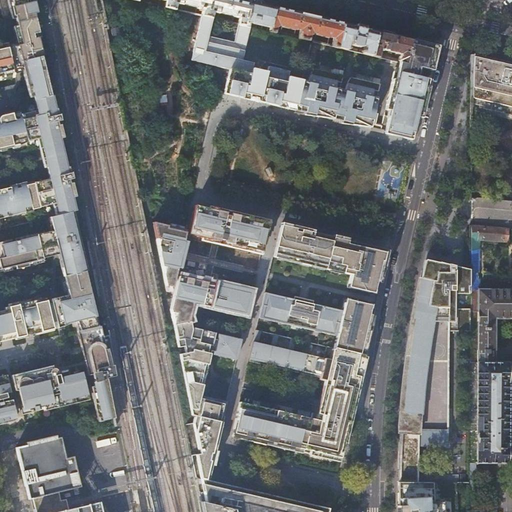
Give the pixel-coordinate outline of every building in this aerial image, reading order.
[(10,0),(16,23),(37,18),(32,0),(10,0)] [(241,0),(165,0),(167,1),(166,7),(177,9),(178,4),(184,5),(185,4),(198,7),(198,8),(201,9),(200,11),(203,11),(202,16),(213,18),(215,12),(220,14),(221,13),(234,16),(234,17),(240,18),(238,24),(245,26),(250,2),(241,0)] [(268,6),(250,2),(245,26),(250,27),(251,23),(257,24),(256,28),(270,32),(275,8),(268,6)] [(309,16),(275,8),(270,32),(276,33),(278,25),(282,26),(282,27),(296,31),(296,30),(301,31),(300,35),(292,34),(291,37),(310,41),(312,33),(316,34),(316,35),(329,38),(330,37),(334,38),(332,47),(338,48),(343,24),(309,16)] [(252,101),(259,103),(267,71),(252,68),(254,62),(243,59),(250,27),(245,26),(238,24),(234,41),(209,36),(213,18),(202,16),(193,52),(198,53),(196,62),(211,65),(211,62),(225,65),(224,68),(229,70),(223,94),(242,99),(243,93),(253,95),(252,101)] [(6,46),(0,47),(0,81),(13,78),(14,78),(12,71),(22,68),(30,98),(33,97),(37,113),(35,113),(35,112),(21,115),(20,112),(0,116),(0,151),(28,144),(28,143),(41,140),(50,180),(35,184),(34,183),(6,190),(6,192),(3,191),(0,191),(0,218),(37,210),(37,209),(56,205),(59,216),(76,212),(77,212),(74,198),(76,198),(73,184),(71,184),(70,182),(69,182),(69,181),(72,180),(69,168),(67,168),(61,140),(63,140),(60,127),(57,127),(56,123),(59,123),(56,110),(55,111),(48,81),(44,82),(43,78),(48,76),(40,37),(35,38),(34,33),(40,32),(37,18),(16,23),(21,45),(6,48),(6,46)] [(350,25),(343,24),(338,48),(347,50),(349,44),(352,45),(352,46),(361,48),(361,47),(364,47),(363,54),(372,56),(377,32),(350,25)] [(411,40),(406,38),(382,33),(377,32),(372,56),(406,64),(407,63),(411,40)] [(411,40),(407,63),(430,68),(436,45),(419,41),(411,40)] [(511,63),(509,62),(472,54),(472,104),(511,113),(511,63)] [(341,122),(373,129),(376,113),(372,112),(380,79),(355,73),(354,78),(350,77),(348,80),(346,83),(344,86),(343,90),(339,88),(343,70),(319,64),(317,69),(313,68),(311,71),(309,74),(308,78),(306,81),(302,80),(294,111),(299,112),(300,107),(303,108),(303,113),(332,120),(333,115),(339,116),(341,122)] [(267,71),(259,103),(269,105),(270,102),(272,102),(273,100),(267,98),(274,67),(268,65),(267,71)] [(270,102),(269,105),(294,111),(302,80),(287,76),(288,70),(274,67),(267,98),(273,100),(272,102),(270,102)] [(394,69),(379,131),(414,139),(428,78),(394,69)] [(243,93),(242,99),(252,101),(253,95),(243,93)] [(265,222),(194,206),(187,235),(261,252),(267,225),(265,222)] [(76,212),(59,216),(49,218),(51,227),(53,227),(54,232),(44,235),(44,234),(43,233),(15,240),(15,243),(11,243),(10,241),(0,243),(0,272),(0,274),(34,263),(35,268),(45,262),(45,260),(60,256),(69,297),(43,303),(42,300),(5,309),(6,312),(0,312),(0,342),(12,339),(12,340),(59,329),(61,328),(77,318),(80,332),(99,327),(87,272),(89,272),(86,262),(85,262),(75,223),(78,222),(76,212)] [(166,291),(171,292),(177,268),(180,269),(187,241),(183,241),(186,230),(152,222),(155,239),(156,239),(159,239),(157,247),(161,265),(164,266),(163,275),(166,291)] [(470,463),(477,464),(511,464),(511,442),(509,443),(509,390),(511,390),(511,362),(495,363),(495,318),(511,317),(511,289),(479,288),(479,239),(507,241),(508,228),(471,225),(471,270),(471,293),(471,309),(471,330),(470,463)] [(275,246),(272,257),(277,258),(277,259),(285,261),(286,260),(350,274),(347,287),(373,293),(376,282),(380,283),(388,251),(282,226),(279,227),(275,246)] [(398,464),(398,476),(418,476),(418,445),(448,445),(448,430),(452,431),(452,408),(449,408),(450,329),(471,330),(471,309),(456,309),(456,294),(471,293),(471,270),(438,263),(438,264),(423,261),(418,285),(416,298),(412,321),(409,340),(407,351),(405,373),(403,391),(401,409),(400,429),(399,448),(398,464)] [(174,325),(188,322),(193,304),(246,316),(251,293),(178,275),(170,310),(171,313),(176,315),(173,325),(174,325)] [(264,293),(258,318),(335,336),(332,348),(363,355),(372,319),(367,318),(370,305),(344,300),(341,311),(313,305),(313,301),(294,297),(294,300),(284,298),(284,297),(264,293)] [(196,478),(207,481),(219,432),(221,423),(218,422),(219,417),(222,418),(226,402),(203,397),(202,400),(199,399),(202,386),(199,385),(203,367),(206,368),(210,352),(213,352),(212,356),(235,361),(239,346),(237,345),(238,339),(217,335),(216,340),(213,340),(214,334),(192,329),(191,329),(189,322),(188,322),(174,325),(187,391),(185,401),(187,411),(185,421),(185,422),(196,478)] [(80,332),(77,332),(80,348),(85,347),(86,353),(110,347),(110,345),(108,337),(102,338),(99,327),(80,332)] [(342,444),(363,355),(332,348),(328,360),(252,342),(246,369),(253,370),(255,363),(265,366),(263,373),(271,375),(273,368),(283,370),(281,377),(288,379),(290,372),(300,374),(298,381),(307,383),(308,376),(318,378),(318,379),(328,381),(320,415),(311,413),(310,419),(309,419),(296,416),(238,402),(230,435),(268,444),(334,459),(338,443),(342,444)] [(98,423),(113,420),(105,378),(114,377),(112,361),(107,362),(108,364),(89,369),(93,384),(89,385),(91,396),(94,395),(97,408),(94,409),(98,423)] [(38,370),(11,377),(14,392),(17,392),(21,411),(31,409),(32,413),(36,412),(35,408),(45,405),(46,411),(87,401),(81,374),(68,378),(60,381),(59,376),(58,376),(57,373),(57,372),(56,371),(55,370),(54,370),(53,370),(52,370),(39,373),(38,370)] [(0,417),(14,414),(7,382),(0,383),(0,417)] [(296,416),(309,419),(310,413),(298,410),(296,416)] [(24,478),(29,499),(32,498),(58,492),(80,487),(73,456),(66,458),(61,437),(56,438),(55,435),(25,442),(26,446),(15,449),(22,478),(24,478)] [(476,511),(477,464),(470,463),(469,511),(476,511)] [(326,511),(327,509),(207,481),(196,478),(195,478),(202,511),(326,511)] [(443,511),(442,502),(432,502),(431,487),(434,487),(434,482),(398,481),(398,491),(398,508),(398,511),(443,511)] [(32,498),(35,511),(62,511),(69,510),(66,499),(61,500),(58,492),(32,498)] [(100,511),(99,503),(69,510),(62,511),(100,511)]
